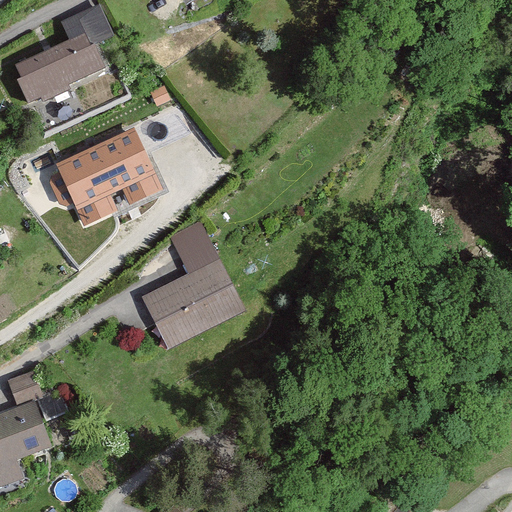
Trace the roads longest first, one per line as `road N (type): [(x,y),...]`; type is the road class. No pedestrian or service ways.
road 1 (residential): [(0,376),(160,280)]
road 2 (residential): [(105,511),(182,450),(237,446)]
